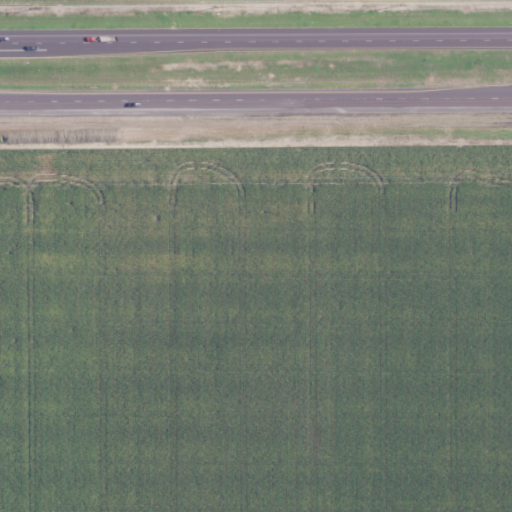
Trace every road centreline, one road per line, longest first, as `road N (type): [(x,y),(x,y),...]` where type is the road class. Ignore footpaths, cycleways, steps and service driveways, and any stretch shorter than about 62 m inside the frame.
road 1 (trunk): [(0,100),(511,95)]
road 2 (trunk): [(511,35),(0,39)]
